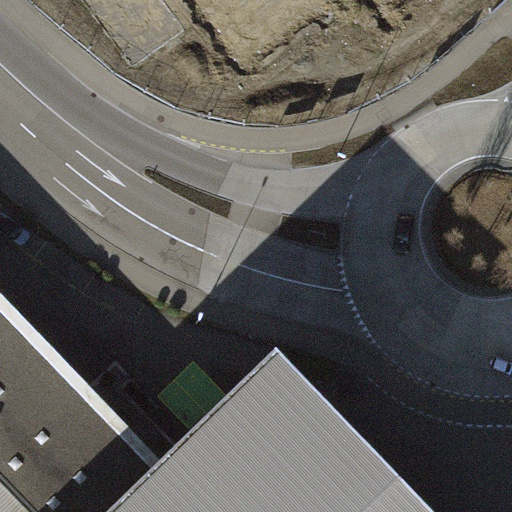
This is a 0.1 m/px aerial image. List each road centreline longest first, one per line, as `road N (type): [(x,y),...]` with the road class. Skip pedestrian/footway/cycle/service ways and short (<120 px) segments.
road 1 (tertiary): [(0,54),(75,124),(184,190),(247,216),(385,242)]
road 2 (tertiary): [(511,129),(475,129),(438,143),(408,169),(390,203),(385,242)]
road 3 (tertiary): [(385,242),(394,280),(415,312),(447,335),(511,342)]
